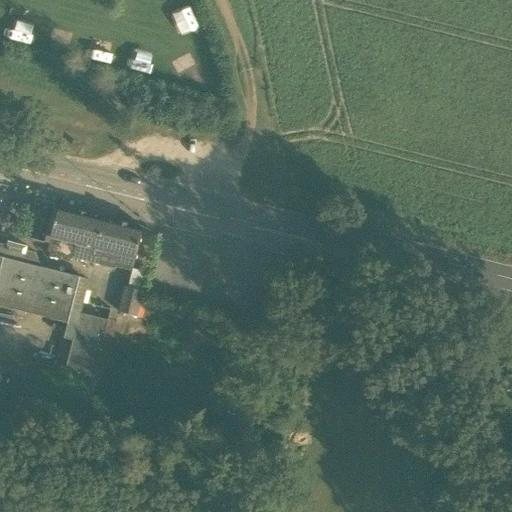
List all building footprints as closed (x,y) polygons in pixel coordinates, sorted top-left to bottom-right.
[(16,37),(29,41),(34,25),(21,21),(16,37)] [(104,216),(60,205),(59,205),(47,251),(50,252),(49,256),(61,259),(62,254),(93,262),(97,247),(96,247),(104,216)] [(132,269),(143,227),(104,216),(96,247),(97,247),(93,262),(115,267),(116,265),(132,269)] [(0,304),(48,317),(68,322),(80,276),(42,266),(36,251),(0,242),(0,304)] [(125,285),(119,310),(139,315),(145,290),(125,285)] [(85,301),(83,311),(109,316),(111,307),(85,301)] [(80,313),(66,369),(94,376),(108,320),(80,313)]
